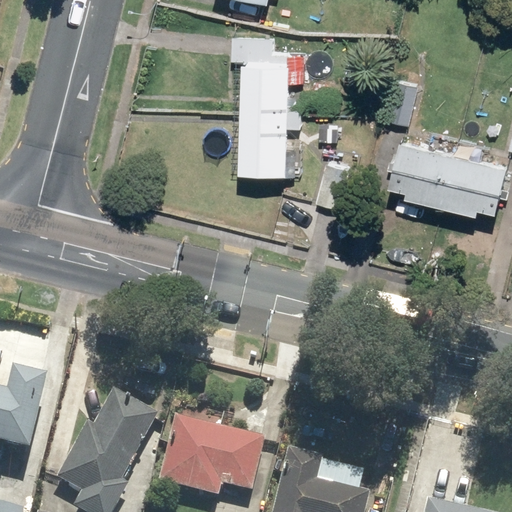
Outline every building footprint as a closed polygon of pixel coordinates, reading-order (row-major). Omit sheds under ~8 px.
[(283,173),(287,51),(270,50),(271,36),(230,35),(229,62),(237,62),(234,171),(283,173)] [(414,86),(392,81),(385,119),(406,123),(414,86)] [(498,162),(397,136),(383,190),(484,216),(498,162)] [(6,390),(0,388),(0,437),(22,443),(36,383),(9,377),(6,390)] [(115,487),(149,419),(110,399),(93,432),(82,426),(54,483),(78,495),(70,511),(110,511),(122,491),(115,487)] [(170,421),(153,487),(213,503),(217,488),(244,495),(257,444),(170,421)] [(358,472),(281,453),(266,511),(362,511),(365,502),(351,498),(358,472)] [(0,464),(0,511),(17,511),(18,510),(25,511),(34,472),(0,464)]
